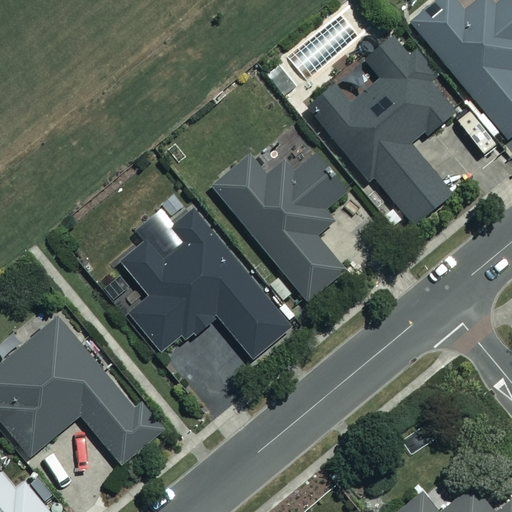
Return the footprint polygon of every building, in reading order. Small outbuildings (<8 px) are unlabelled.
[(450,0),(443,0),(411,26),(502,140),(511,131),(511,74),(511,73),(511,0),(504,0),(491,11),(482,0),(478,0),(461,14),(450,0)] [(452,112),(390,34),(359,59),(377,82),(347,106),(332,86),(305,107),(366,183),(369,180),(406,227),(446,195),(408,147),(452,112)] [(263,179),(246,159),(210,189),(304,303),(340,273),(313,240),(330,225),(321,214),(341,198),(309,160),(288,177),(279,166),(263,179)] [(288,330),(191,212),(166,232),(177,246),(166,255),(151,237),(117,265),(146,300),(126,317),(158,356),(180,338),(184,342),(212,319),(248,363),(288,330)] [(0,343),(0,365),(0,366),(0,426),(26,459),(76,417),(118,468),(160,433),(138,406),(130,413),(54,321),(24,346),(13,332),(0,343)] [(0,511),(44,511),(23,485),(15,491),(0,472),(0,511)] [(496,511),(486,511),(468,490),(441,511),(431,511),(417,494),(394,511),(511,511),(511,503),(510,501),(496,511)]
